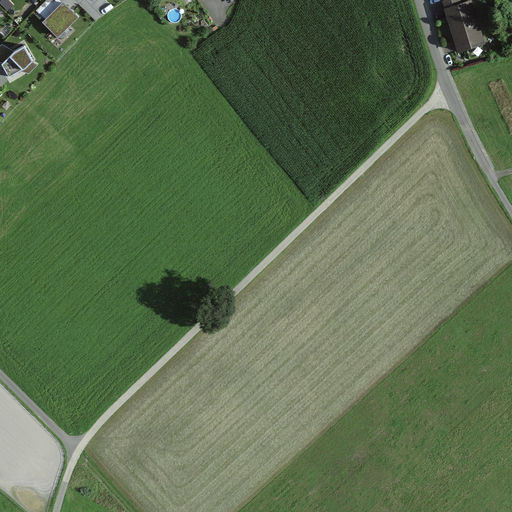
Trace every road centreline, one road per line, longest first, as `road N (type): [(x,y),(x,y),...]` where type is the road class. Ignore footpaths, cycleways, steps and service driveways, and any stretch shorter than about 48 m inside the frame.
road 1 (residential): [(447,88),(78,453)]
road 2 (residential): [(511,211),(447,88)]
